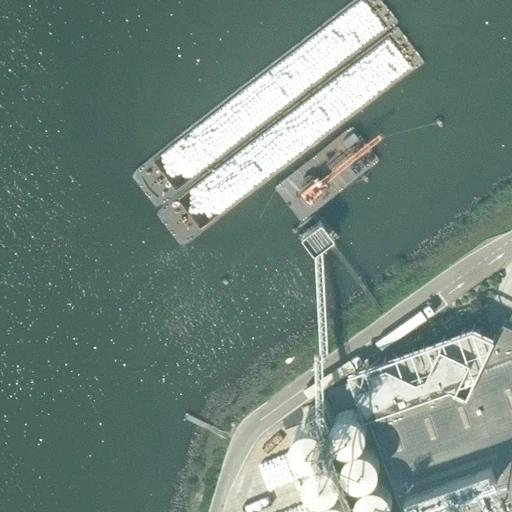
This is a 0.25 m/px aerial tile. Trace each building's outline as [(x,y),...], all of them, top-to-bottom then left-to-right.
[(478,329),(474,338),(465,334),(389,361),(390,364),(374,370),(378,380),(360,387),(367,407),(404,511),(511,511),(511,323),(504,319),(496,337),(478,329)] [(333,433),(344,443),(359,443),(368,432),(368,417),(357,407),(342,408),(333,419),(333,433)] [(294,448),(305,458),(319,457),(329,446),(329,432),(318,422),(303,423),(293,433),(294,448)] [(344,469),(355,479),(369,479),(379,468),(378,453),(368,444),(353,444),(343,455),(344,469)] [(306,483),(316,493),(331,492),(341,482),(340,467),(329,457),(315,458),(305,468),(306,483)] [(359,507),(364,511),(388,511),(394,506),(394,491),(383,481),(368,482),(358,492),(359,507)] [(318,511),(353,511),(353,504),(343,494),(328,494),(318,505),(318,511)]
